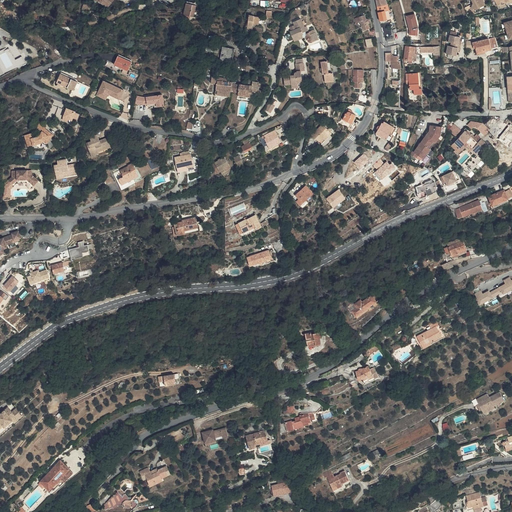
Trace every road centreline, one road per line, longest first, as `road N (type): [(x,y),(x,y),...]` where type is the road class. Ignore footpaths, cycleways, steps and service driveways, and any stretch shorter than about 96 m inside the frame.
road 1 (secondary): [(0,368),(78,316),(163,292),(292,274),(511,172)]
road 2 (tertiary): [(511,247),(442,278),(325,369),(145,434),(68,511)]
road 3 (residential): [(0,218),(69,218),(202,198),(297,172)]
road 4 (residential): [(249,132),(220,144),(154,130),(22,77)]
road 5 (residential): [(297,172),(338,152),(372,107),(380,54),(371,0)]
road 6 (residential): [(511,111),(388,107)]
road 7 (residential): [(297,172),(302,108),(249,132)]
road 8 (residential): [(401,511),(457,477),(511,466)]
